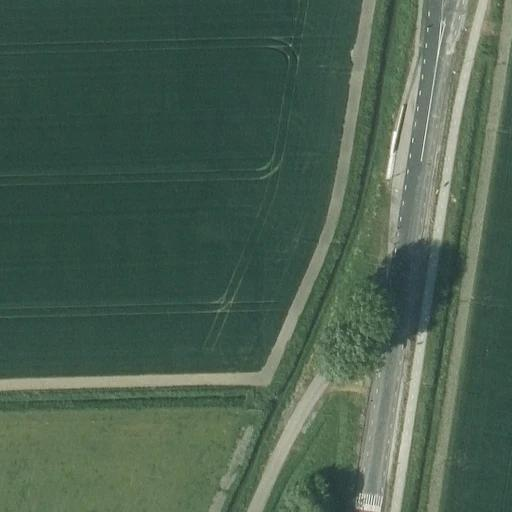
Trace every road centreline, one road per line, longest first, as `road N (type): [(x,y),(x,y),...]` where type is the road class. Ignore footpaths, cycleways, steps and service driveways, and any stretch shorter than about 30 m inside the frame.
road 1 (unclassified): [(253,511),(325,371),(393,329)]
road 2 (primary): [(393,329),(430,106)]
road 3 (primary): [(367,511),(393,329)]
